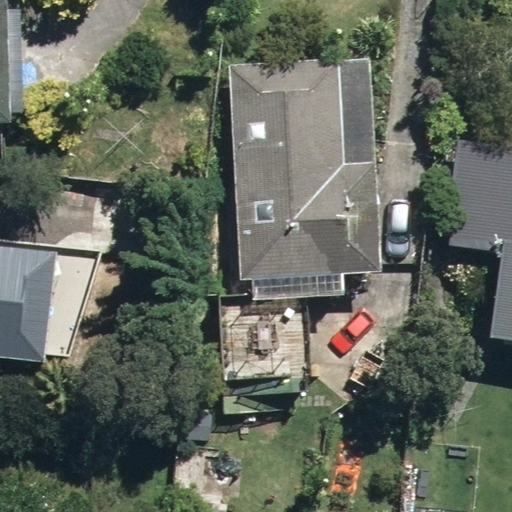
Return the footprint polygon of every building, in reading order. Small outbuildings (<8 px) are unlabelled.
[(20,0),(0,0),(0,108),(24,108),(20,0)] [(233,61),(248,277),(392,266),(375,50),(233,61)] [(496,338),(511,339),(511,143),(461,137),(448,245),(507,252),(496,338)] [(0,241),(0,353),(53,358),(63,247),(0,241)] [(225,295),(228,392),(314,391),(311,292),(225,295)]
